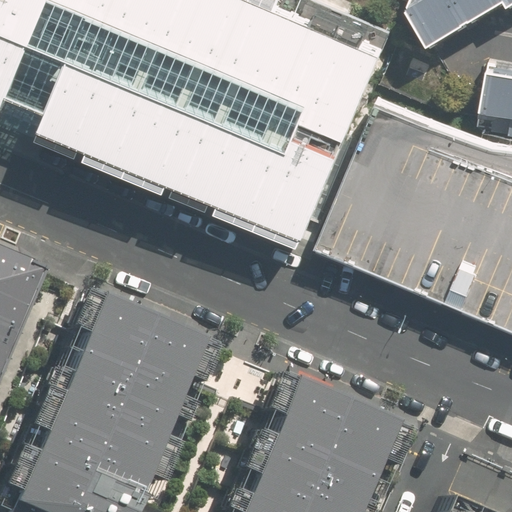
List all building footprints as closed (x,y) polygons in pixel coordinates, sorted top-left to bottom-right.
[(0,0),(0,107),(311,236),(402,17),(354,0),(0,0)] [(414,0),(410,11),(431,46),(510,0),(414,0)] [(511,128),(511,57),(492,54),(480,123),(511,128)] [(377,95),(316,241),(511,322),(511,149),(507,149),(377,95)] [(0,247),(0,348),(36,262),(0,247)] [(121,511),(195,346),(76,293),(0,464),(0,511),(365,511),(397,440),(274,386),(218,511),(121,511)] [(429,511),(461,511),(435,501),(429,511)]
